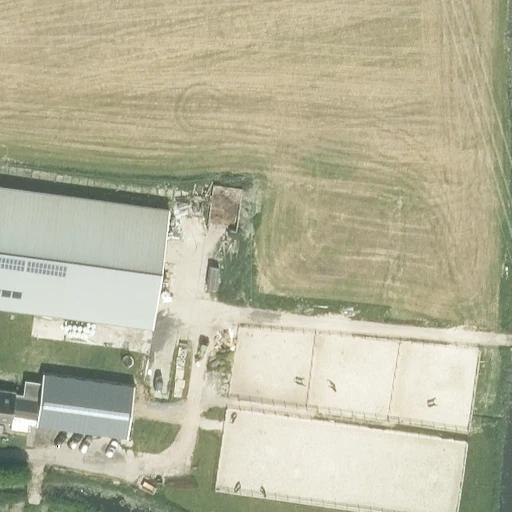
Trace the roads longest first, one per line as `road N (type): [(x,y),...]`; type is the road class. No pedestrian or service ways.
road 1 (track): [(198,244),(189,309),(511,341)]
road 2 (track): [(208,311),(183,456),(155,465),(125,458)]
